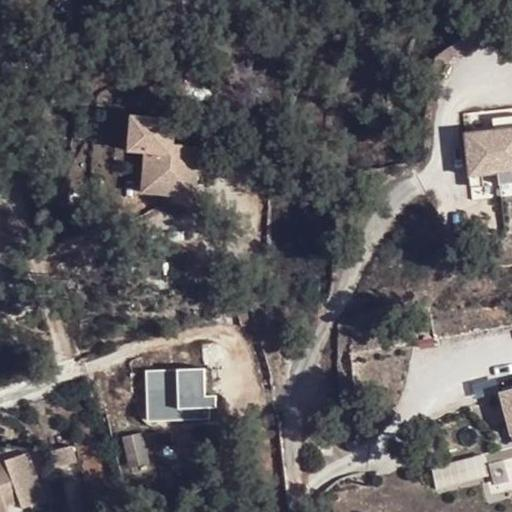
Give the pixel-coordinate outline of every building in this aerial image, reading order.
[(511,111),(488,115),(490,127),(461,131),(465,164),(476,162),(478,173),(495,170),(497,181),(511,178),(511,111)] [(139,180),(192,188),(197,156),(175,152),(177,128),(129,122),(125,157),(140,161),(139,180)] [(466,175),(478,173),(476,162),(465,164),(466,175)] [(190,204),(192,188),(139,180),(135,196),(190,204)] [(199,346),(196,373),(197,397),(215,396),(228,396),(225,363),(230,363),(228,344),(199,346)] [(196,373),(166,374),(169,429),(200,425),(200,410),(216,407),(215,396),(197,397),(196,373)] [(511,384),(493,389),(499,421),(510,418),(511,426),(511,384)] [(511,426),(510,418),(499,421),(501,431),(511,428),(511,426)] [(0,511),(14,506),(16,511),(26,511),(37,508),(20,456),(0,463),(0,511)]
